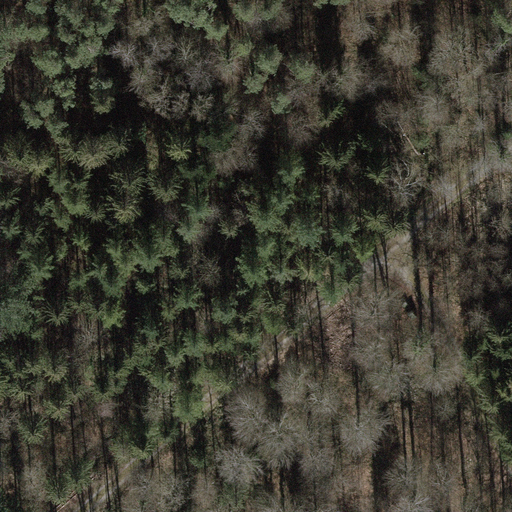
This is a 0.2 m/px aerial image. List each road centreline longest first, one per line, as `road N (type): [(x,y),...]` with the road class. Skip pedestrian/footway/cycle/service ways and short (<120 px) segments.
road 1 (track): [(511,464),(394,242),(169,0)]
road 2 (track): [(511,139),(84,511)]
